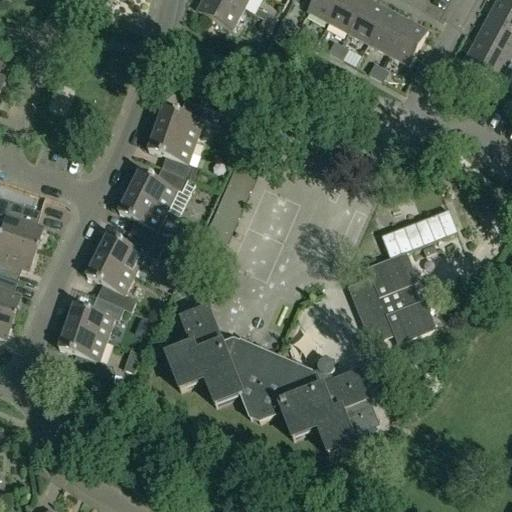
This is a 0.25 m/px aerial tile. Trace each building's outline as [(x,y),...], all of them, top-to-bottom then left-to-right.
[(204,0),(196,15),(232,34),(243,14),(216,0),(204,0)] [(250,0),(216,0),(243,14),(250,0)] [(315,0),(307,16),(327,27),(341,0),(315,0)] [(367,2),(362,0),(341,0),(327,27),(348,38),(367,2)] [(511,0),(499,0),(498,3),(511,10),(511,0)] [(348,38),(368,49),(387,13),(367,2),(348,38)] [(511,36),(511,10),(498,3),(487,23),(511,36)] [(407,24),(387,13),(368,49),(388,60),(407,24)] [(277,23),(266,17),(263,24),(273,30),(277,23)] [(511,36),(487,23),(476,44),(511,63),(511,61),(511,36)] [(273,30),(263,24),(259,31),(270,37),(273,30)] [(276,35),(283,39),(289,28),(282,24),(276,35)] [(428,35),(407,24),(388,60),(409,70),(428,35)] [(465,64),(500,83),(511,63),(476,44),(465,64)] [(328,57),(336,61),(341,50),(334,46),(328,57)] [(348,54),(341,50),(336,61),(343,65),(348,54)] [(369,79),(376,83),(382,72),(374,68),(369,79)] [(389,76),(382,72),(376,83),(383,87),(389,76)] [(181,117),(164,111),(156,133),(196,148),(204,126),(215,130),(220,119),(185,106),(181,117)] [(196,148),(156,133),(148,155),(166,161),(162,173),(189,185),(195,187),(200,173),(188,169),(196,148)] [(243,155),(199,257),(219,266),(264,164),(243,155)] [(156,184),(140,176),(129,198),(167,217),(178,195),(183,198),(189,185),(162,173),(156,184)] [(157,237),(167,217),(129,198),(119,218),(135,226),(129,238),(162,256),(169,243),(157,237)] [(0,224),(3,226),(0,234),(0,242),(35,255),(43,232),(36,230),(40,217),(0,203),(0,224)] [(395,341),(398,350),(438,335),(426,306),(421,308),(414,290),(420,288),(408,258),(458,238),(449,215),(383,241),(392,264),(368,274),(371,283),(348,292),(371,350),(395,341)] [(157,265),(162,256),(129,238),(124,248),(108,239),(96,262),(135,282),(146,259),(157,265)] [(0,280),(17,286),(21,275),(28,277),(35,255),(0,242),(0,280)] [(176,261),(163,288),(175,294),(188,267),(176,261)] [(135,282),(96,262),(87,282),(103,290),(97,301),(125,313),(131,316),(136,306),(125,301),(135,282)] [(0,318),(13,323),(20,301),(13,298),(17,286),(0,280),(0,318)] [(92,316),(74,310),(66,334),(107,347),(115,325),(115,323),(119,325),(125,313),(97,301),(92,316)] [(223,348),(209,313),(181,324),(192,351),(167,360),(181,396),(206,386),(216,411),(242,401),(251,424),(260,428),(283,418),(294,445),(319,435),(329,460),(356,449),(353,442),(381,431),(359,378),(333,388),(330,382),(333,379),(334,375),(332,371),(329,368),(324,368),(320,369),(318,373),(318,377),(316,378),(235,343),(223,348)] [(0,343),(5,346),(13,323),(0,318),(0,343)] [(99,368),(107,347),(66,334),(59,354),(76,361),(72,372),(107,384),(111,372),(99,368)]
